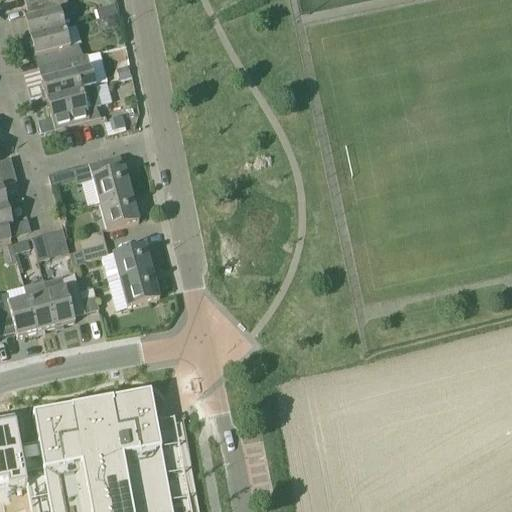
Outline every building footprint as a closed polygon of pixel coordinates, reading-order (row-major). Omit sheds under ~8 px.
[(23,0),(26,9),(58,0),(23,0)] [(65,0),(58,0),(26,9),(29,20),(24,22),(29,41),(64,32),(60,14),(67,11),(65,0)] [(39,59),(42,71),(83,60),(77,48),(69,50),(64,32),(29,41),(34,60),(39,59)] [(40,83),(46,103),(95,90),(86,59),(83,60),(42,71),(45,82),(40,83)] [(54,134),(99,122),(94,110),(100,108),(95,90),(46,103),(51,122),(56,121),(59,132),(54,133),(54,134)] [(125,134),(122,118),(108,122),(109,125),(103,126),(106,138),(125,134)] [(130,199),(120,161),(120,159),(88,168),(91,180),(86,182),(93,209),(98,207),(130,199)] [(50,191),(75,185),(72,172),(47,179),(50,191)] [(130,199),(98,207),(106,234),(138,226),(130,199)] [(12,228),(7,209),(0,210),(0,244),(10,241),(7,229),(12,228)] [(45,250),(66,244),(63,233),(42,239),(45,250)] [(79,253),(104,247),(101,235),(76,241),(79,253)] [(42,239),(31,242),(37,265),(48,262),(45,250),(42,239)] [(1,250),(5,268),(16,265),(11,247),(1,250)] [(83,266),(108,259),(104,247),(79,253),(83,266)] [(119,285),(151,276),(144,249),(112,258),(119,285)] [(43,286),(46,296),(54,331),(74,326),(73,321),(85,317),(79,296),(74,276),(61,283),(61,282),(43,286)] [(126,312),(158,303),(151,276),(119,285),(126,312)] [(22,290),(25,301),(26,301),(36,336),(54,331),(46,296),(43,286),(43,284),(22,290)] [(98,314),(92,292),(79,296),(85,317),(98,314)] [(6,298),(0,298),(0,326),(4,339),(15,336),(16,341),(36,336),(26,301),(25,301),(8,306),(6,298)] [(149,397),(32,418),(48,511),(170,511),(149,398),(149,397)] [(0,487),(4,487),(5,493),(24,489),(13,429),(0,431),(0,487)]
